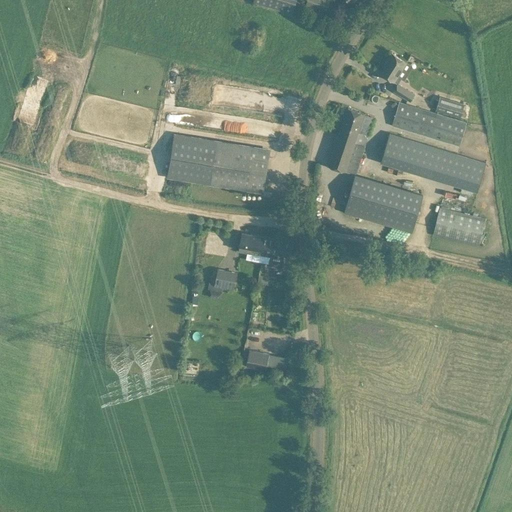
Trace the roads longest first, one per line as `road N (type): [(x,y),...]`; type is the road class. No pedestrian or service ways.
road 1 (tertiary): [(303,229),(317,459),(305,511)]
road 2 (tertiary): [(379,0),(323,91),(306,152),(303,229)]
road 3 (track): [(303,229),(511,272)]
road 4 (track): [(53,180),(101,0)]
road 5 (unclassified): [(156,205),(303,229)]
